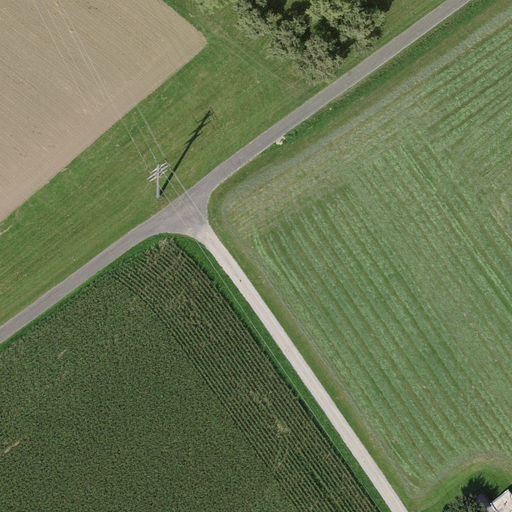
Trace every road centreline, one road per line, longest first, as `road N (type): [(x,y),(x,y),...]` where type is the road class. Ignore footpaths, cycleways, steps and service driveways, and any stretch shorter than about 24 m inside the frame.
road 1 (track): [(460,0),(0,339)]
road 2 (track): [(183,203),(402,511)]
road 3 (track): [(181,0),(318,104)]
